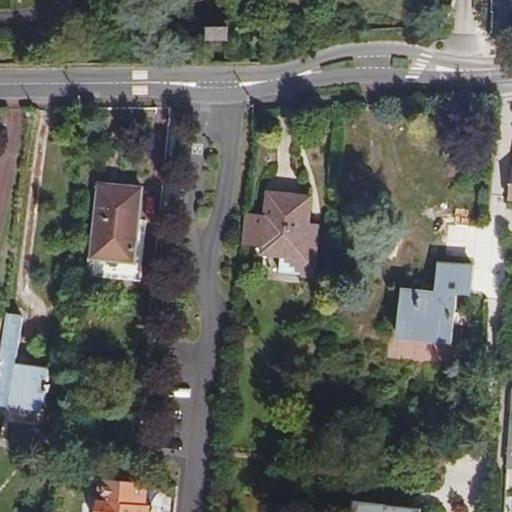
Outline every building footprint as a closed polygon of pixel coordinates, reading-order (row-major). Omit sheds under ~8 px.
[(230,22),(210,22),(209,45),(229,45),(230,22)] [(90,273),(143,278),(147,233),(138,232),(142,189),(99,186),(92,261),(91,261),(90,273)] [(266,215),(244,213),(241,245),(263,247),(262,254),(281,256),(279,273),(300,275),(300,277),(314,279),(320,228),(308,227),(311,198),(268,193),(266,215)] [(473,267),(440,263),(437,294),(402,291),(398,336),(453,341),(458,292),(471,294),(473,267)] [(143,282),(143,278),(90,273),(89,277),(143,282)] [(23,317),(8,315),(0,370),(0,412),(5,413),(3,424),(41,429),(44,412),(50,370),(16,365),(23,317)] [(143,511),(144,507),(147,485),(103,480),(101,502),(97,502),(95,511),(143,511)] [(353,502),(352,511),(410,511),(411,508),(353,502)]
